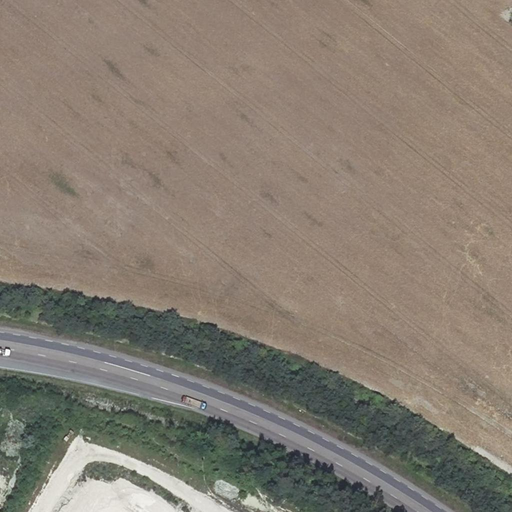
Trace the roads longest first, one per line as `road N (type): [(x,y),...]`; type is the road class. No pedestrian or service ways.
road 1 (secondary): [(444,511),(371,464),(207,386),(0,329)]
road 2 (secondary): [(0,346),(158,384),(235,414),(416,511)]
